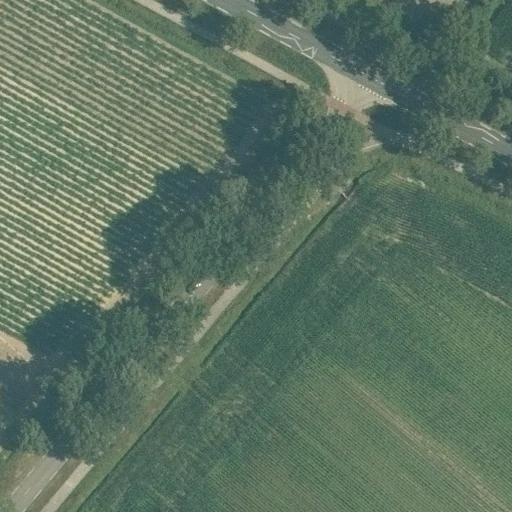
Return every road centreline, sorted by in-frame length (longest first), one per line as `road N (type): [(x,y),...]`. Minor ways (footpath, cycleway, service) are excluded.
road 1 (tertiary): [(1,511),(361,73)]
road 2 (secondary): [(511,153),(361,73)]
road 3 (secondary): [(361,73),(226,0)]
